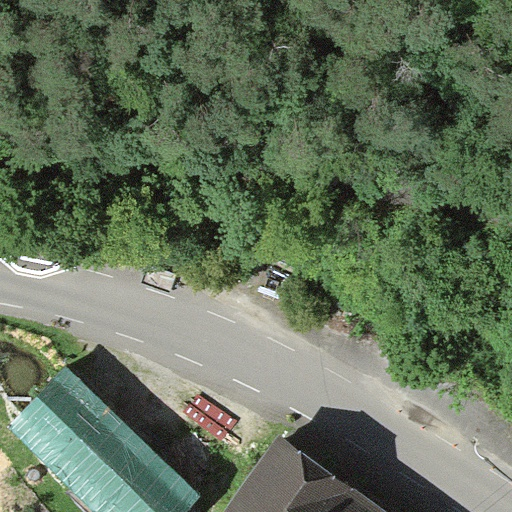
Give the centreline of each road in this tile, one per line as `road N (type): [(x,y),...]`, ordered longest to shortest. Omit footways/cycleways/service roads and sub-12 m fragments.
road 1 (secondary): [(0,282),(74,296),(234,353),(305,390),(488,511)]
road 2 (unclassified): [(511,208),(382,177),(159,152),(0,151)]
